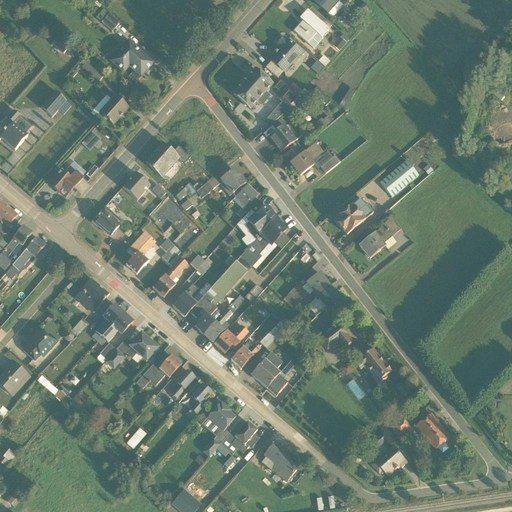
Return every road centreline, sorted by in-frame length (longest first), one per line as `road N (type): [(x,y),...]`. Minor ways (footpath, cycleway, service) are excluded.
road 1 (residential): [(81,254),(366,497),(498,482)]
road 2 (residential): [(498,482),(486,455),(193,81)]
road 3 (residential): [(57,233),(193,81)]
road 4 (residential): [(81,254),(0,346)]
